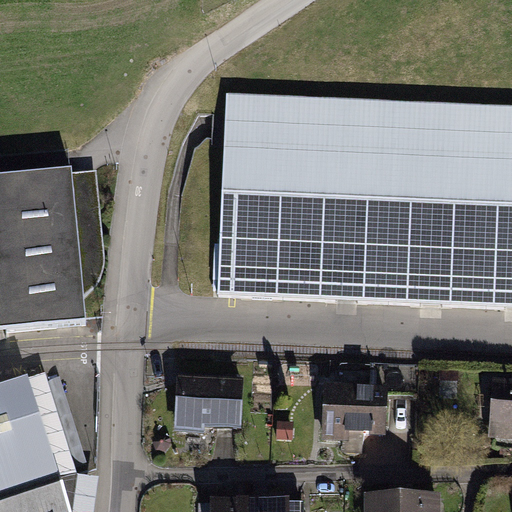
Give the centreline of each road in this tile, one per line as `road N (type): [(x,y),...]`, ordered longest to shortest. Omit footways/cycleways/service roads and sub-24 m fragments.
road 1 (residential): [(288,0),(194,66),(158,121),(135,251),(126,475)]
road 2 (residential): [(126,475),(511,468)]
